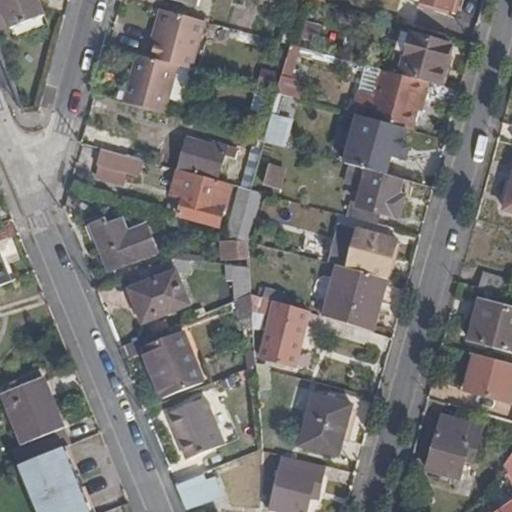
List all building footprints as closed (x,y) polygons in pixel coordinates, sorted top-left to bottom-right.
[(0,0),(12,31),(45,18),(38,0),(0,0)] [(420,0),(459,11),(461,0),(420,0)] [(169,11),(163,9),(154,42),(160,44),(169,11)] [(193,71),(207,22),(169,11),(160,44),(155,60),(181,67),(193,71)] [(302,38),(317,42),(322,25),(307,21),(302,38)] [(452,47),(404,34),(393,75),(430,85),(441,88),(452,47)] [(141,56),(128,105),(167,115),(172,100),(181,67),(155,60),(141,56)] [(185,104),(194,71),(193,71),(181,67),(172,100),(185,104)] [(425,102),(430,85),(393,75),(384,72),(371,120),(408,130),(413,132),(418,112),(421,101),(425,102)] [(284,78),(280,95),(283,96),(300,100),(305,83),(284,78)] [(277,119),(283,96),(280,95),(273,118),(277,119)] [(358,116),(355,130),(344,131),(340,143),(349,150),(345,163),(350,165),(370,170),(387,175),(391,160),(400,162),(408,130),(371,120),(358,116)] [(273,118),(267,142),(277,145),(285,147),(292,123),(277,119),(273,118)] [(222,139),(224,131),(195,123),(193,131),(222,139)] [(89,127),(84,145),(102,150),(132,158),(149,163),(153,145),(89,127)] [(244,189),(253,191),(261,161),(267,142),(224,131),(222,139),(248,147),(243,168),(249,169),(244,189)] [(191,136),(182,172),(205,178),(220,182),(226,157),(237,160),(239,150),(191,136)] [(267,142),(261,161),(272,165),(277,145),(267,142)] [(132,158),(102,150),(99,165),(104,167),(127,175),(132,158)] [(285,168),(272,165),(267,185),(279,188),(285,168)] [(350,165),(345,181),(366,187),(370,170),(350,165)] [(233,186),(242,188),(244,189),(249,169),(243,168),(239,166),(233,186)] [(127,175),(104,167),(101,178),(123,185),(127,175)] [(401,218),(412,182),(387,175),(370,170),(366,187),(361,206),(357,218),(357,219),(392,229),(394,217),(401,218)] [(220,182),(205,178),(199,202),(186,199),(181,218),(222,229),(233,186),(220,182)] [(242,188),(230,236),(240,239),(253,191),(244,189),(242,188)] [(253,191),(240,239),(250,241),(260,244),(265,226),(255,222),(263,194),(253,191)] [(361,206),(351,202),(347,215),(357,218),(361,206)] [(159,251),(149,227),(130,235),(124,222),(111,227),(107,220),(93,226),(113,271),(159,251)] [(361,230),(339,223),(328,263),(339,266),(350,269),(361,230)] [(350,269),(389,279),(399,241),(361,230),(350,269)] [(251,259),(250,241),(224,242),(224,260),(251,259)] [(0,287),(13,282),(5,263),(0,249),(0,287)] [(181,260),(129,278),(146,323),(192,306),(179,274),(191,273),(192,261),(181,260)] [(18,280),(10,261),(5,263),(13,282),(18,280)] [(223,281),(224,307),(237,303),(253,296),(253,295),(251,268),(207,263),(205,275),(228,275),(228,281),(223,281)] [(384,304),(390,280),(389,279),(350,269),(339,266),(326,318),(371,332),(379,303),(384,303),(384,304)] [(511,281),(486,274),(482,289),(510,297),(511,286),(511,281)] [(255,318),(258,352),(258,362),(295,373),(307,312),(253,295),(253,296),(255,318)] [(255,318),(253,296),(237,303),(243,321),(255,318)] [(511,309),(481,302),(471,340),(511,350),(511,309)] [(371,332),(375,334),(384,303),(379,303),(371,332)] [(170,328),(123,346),(128,360),(144,355),(143,352),(148,350),(160,376),(155,379),(163,399),(197,386),(188,366),(195,362),(183,333),(175,337),(170,328)] [(143,352),(144,355),(155,379),(160,376),(148,350),(143,352)] [(248,353),(250,368),(259,364),(258,362),(258,352),(248,353)] [(511,364),(478,355),(469,390),(511,402),(511,364)] [(204,383),(195,362),(188,366),(197,386),(204,383)] [(272,391),(271,374),(259,371),(260,392),(272,391)] [(71,446),(73,446),(42,374),(4,391),(33,462),(66,449),(71,446)] [(353,406),(316,396),(303,446),(340,455),(353,406)] [(229,444),(210,398),(172,412),(191,458),(229,444)] [(485,429),(446,417),(432,471),(461,479),(466,460),(476,462),(485,429)] [(83,475),(71,446),(66,449),(77,478),(83,475)] [(66,449),(33,462),(23,466),(41,511),(90,511),(83,492),(77,478),(66,449)] [(320,491),(326,464),(288,454),(276,508),(292,511),(308,511),(314,491),(320,491)] [(182,492),(189,510),(216,500),(205,473),(179,484),(182,492)] [(90,511),(97,511),(89,490),(83,492),(90,511)]
